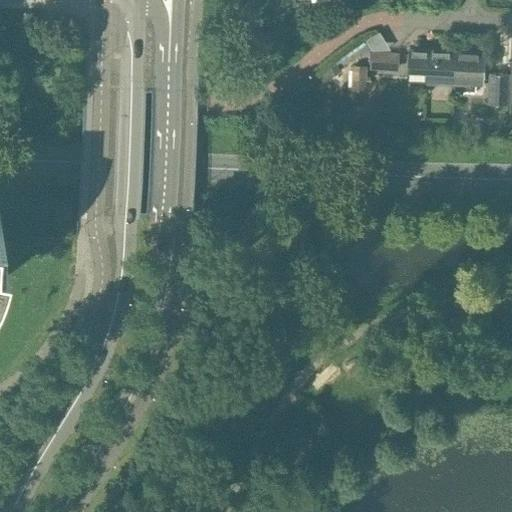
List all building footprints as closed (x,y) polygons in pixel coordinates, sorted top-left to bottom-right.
[(456,48),(410,46),(409,67),(425,68),(425,81),(454,82),(456,48)] [(486,50),(456,48),(454,82),(484,84),(485,71),(486,50)] [(399,52),(371,50),(369,68),(398,70),(399,52)] [(487,94),(510,95),(511,63),(500,63),(499,76),(487,76),(487,94)] [(367,65),(352,64),(350,88),(366,89),(367,65)]
